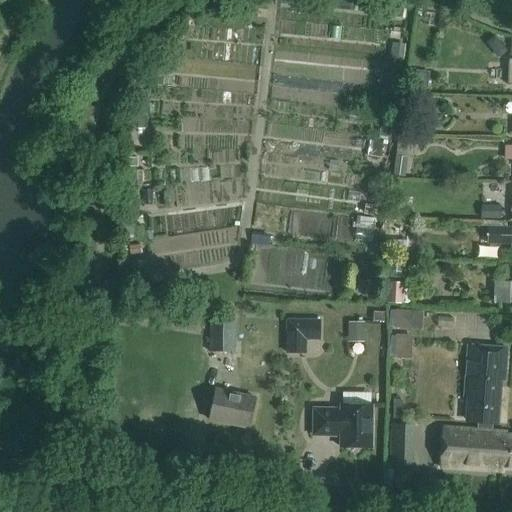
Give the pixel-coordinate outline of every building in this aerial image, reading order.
[(174,207),(198,207),(198,187),(174,188),(174,207)] [(480,206),(480,219),(501,219),(501,206),(480,206)] [(362,239),(377,237),(374,218),(360,220),(362,239)] [(274,285),(278,256),(265,255),(261,284),(274,285)] [(431,292),(430,279),(415,280),(416,293),(431,292)] [(412,281),(388,283),(389,306),(414,304),(412,281)] [(511,282),(509,283),(493,282),(493,304),(508,304),(511,304),(511,282)] [(461,332),(499,332),(499,310),(461,310),(461,332)] [(236,352),(235,320),(211,320),(211,352),(236,352)] [(320,320),(287,320),(286,354),(306,354),(306,340),(320,340),(320,320)] [(325,340),(312,341),(312,356),(326,356),(325,340)] [(481,431),(442,428),(439,468),(503,473),(503,470),(511,470),(511,436),(505,436),(506,433),(490,432),(491,424),(494,424),(497,389),(499,389),(499,388),(500,388),(500,381),(504,381),(506,350),(466,347),(463,397),(472,397),(470,422),(481,423),(481,431)] [(254,398),(215,390),(209,421),(248,429),(254,398)] [(371,406),(340,406),(340,410),(313,410),(313,436),(340,436),(340,448),(370,449),(371,406)] [(417,463),(418,426),(399,426),(398,463),(417,463)]
